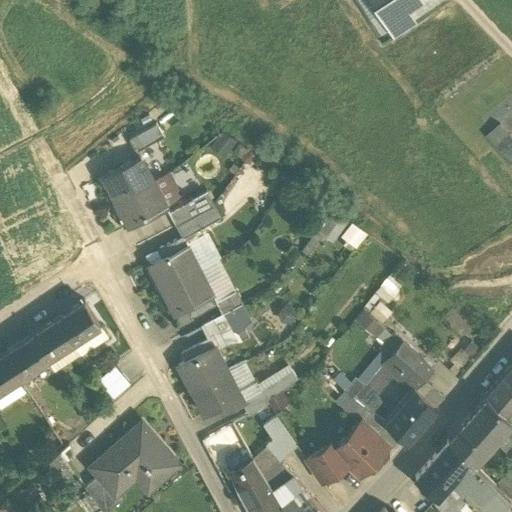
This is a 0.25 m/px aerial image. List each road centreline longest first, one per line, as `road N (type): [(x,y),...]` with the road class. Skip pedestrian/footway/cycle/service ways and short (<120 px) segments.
road 1 (unknown): [(184,206),(355,511)]
road 2 (residential): [(97,262),(228,511)]
road 3 (secondary): [(511,341),(355,511)]
